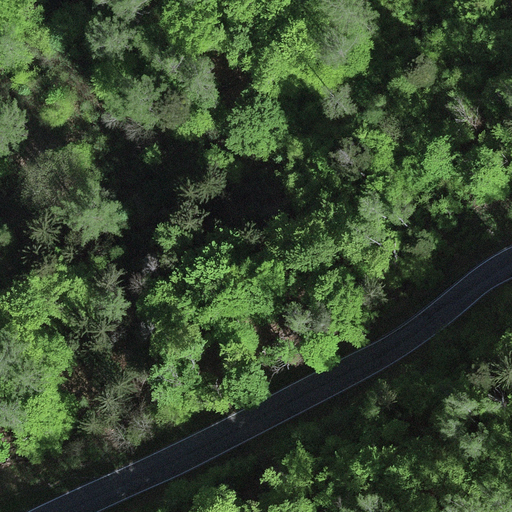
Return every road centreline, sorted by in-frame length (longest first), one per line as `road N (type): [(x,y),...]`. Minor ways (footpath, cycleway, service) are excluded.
road 1 (trunk): [(511,185),(6,511)]
road 2 (tertiary): [(61,511),(334,381),(511,263)]
